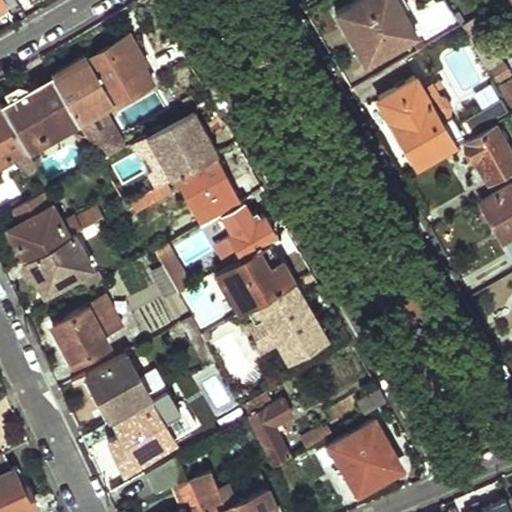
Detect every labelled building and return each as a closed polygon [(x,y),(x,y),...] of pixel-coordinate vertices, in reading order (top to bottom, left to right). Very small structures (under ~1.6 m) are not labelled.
[(416,32),(397,0),(353,0),(334,11),(364,62),(416,32)] [(511,75),(476,15),(460,24),(495,84),(511,75)] [(85,53),(50,74),(57,85),(73,113),(77,120),(102,105),(111,100),(113,102),(152,79),(143,65),(146,63),(127,31),(86,55),(85,53)] [(31,99),(57,85),(50,74),(26,88),(31,99)] [(438,114),(416,75),(379,95),(416,162),(464,135),(449,108),(438,114)] [(511,112),(511,76),(511,75),(495,84),(511,110),(511,113),(511,112)] [(501,98),(493,83),(479,90),(488,105),(501,98)] [(31,99),(26,88),(14,85),(3,91),(7,101),(0,104),(2,109),(22,142),(59,122),(73,113),(57,85),(31,99)] [(126,130),(167,109),(157,91),(117,112),(126,130)] [(508,110),(501,98),(488,105),(461,121),(467,133),(508,110)] [(124,144),(102,105),(77,120),(99,157),(124,144)] [(191,106),(144,132),(151,146),(161,164),(169,177),(214,153),(217,152),(191,106)] [(22,142),(2,109),(0,110),(0,160),(25,147),(22,142)] [(63,129),(77,120),(73,113),(59,122),(63,129)] [(473,159),(477,157),(488,178),(511,163),(511,153),(494,123),(463,140),(473,159)] [(144,132),(130,139),(138,153),(151,146),(144,132)] [(234,193),(214,153),(169,177),(155,185),(130,198),(136,209),(170,190),(168,187),(180,179),(197,211),(234,193)] [(169,177),(161,164),(148,171),(155,185),(169,177)] [(8,180),(0,184),(0,204),(17,194),(8,180)] [(511,181),(480,200),(499,238),(511,230),(511,181)] [(254,218),(243,198),(220,210),(231,230),(228,232),(241,253),(256,245),(269,237),(276,233),(263,213),(254,218)] [(66,231),(50,202),(8,226),(24,255),(66,231)] [(81,221),(101,214),(96,202),(77,210),(81,221)] [(196,224),(188,211),(166,223),(174,236),(196,224)] [(102,228),(96,217),(87,221),(93,232),(102,228)] [(90,264),(71,228),(66,231),(24,255),(23,256),(21,260),(27,271),(33,273),(43,291),(90,264)] [(282,259),(269,237),(256,245),(269,266),(282,259)] [(191,282),(165,240),(151,248),(160,263),(175,287),(177,290),(191,282)] [(269,266),(256,245),(241,253),(216,268),(241,310),(294,279),(282,259),(269,266)] [(175,287),(160,263),(149,271),(163,294),(175,287)] [(118,322),(102,293),(50,321),(71,359),(106,342),(100,332),(118,322)] [(279,312),(271,299),(242,314),(250,327),(279,312)] [(215,358),(191,314),(181,319),(206,364),(215,358)] [(245,351),(227,318),(205,331),(244,401),(256,395),(267,389),(255,368),(271,359),(261,343),(245,351)] [(88,373),(87,370),(71,378),(79,391),(84,389),(80,380),(89,376),(109,416),(147,395),(125,353),(88,373)] [(242,411),(227,380),(206,392),(224,421),(242,411)] [(384,399),(377,386),(356,399),(363,411),(384,399)] [(259,399),(256,395),(244,401),(249,411),(248,412),(271,462),(289,452),(275,421),(291,412),(283,394),(259,406),(256,402),(259,399)] [(148,418),(142,407),(99,428),(108,447),(111,446),(121,466),(152,452),(138,423),(148,418)] [(200,425),(192,408),(180,414),(188,431),(200,425)] [(399,466),(371,418),(328,442),(356,489),(399,466)] [(298,434),(304,444),(330,430),(327,422),(322,424),(321,422),(298,434)] [(9,466),(3,452),(0,453),(0,511),(27,511),(37,507),(16,463),(9,466)] [(179,472),(172,455),(141,473),(149,491),(171,477),(179,472)] [(192,500),(179,472),(171,477),(183,501),(184,504),(192,500)] [(276,511),(264,486),(223,503),(209,472),(188,481),(202,511),(276,511)] [(473,508),(464,511),(506,511),(501,499),(492,502),(492,501),(480,506),(477,501),(471,503),(473,508)] [(197,511),(192,500),(184,504),(183,501),(175,505),(178,509),(171,511),(164,511),(163,511),(160,511),(197,511)]
